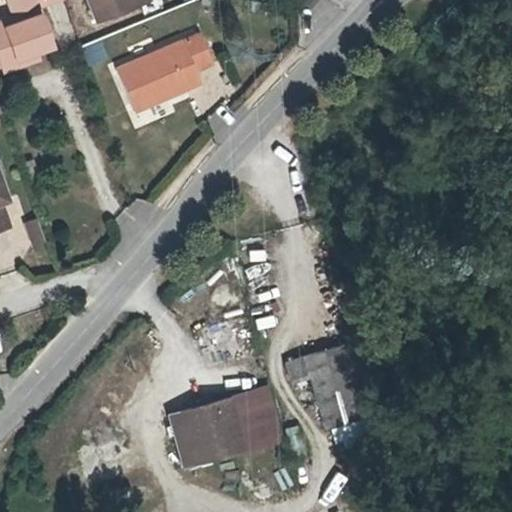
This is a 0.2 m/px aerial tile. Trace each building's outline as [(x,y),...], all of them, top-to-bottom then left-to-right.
[(0,61),(8,59),(42,48),(57,42),(44,2),(43,0),(17,0),(21,11),(0,17),(0,61)] [(93,0),(97,10),(125,0),(93,0)] [(199,30),(117,62),(134,104),(200,77),(195,65),(210,59),(199,30)] [(96,38),(79,45),(87,64),(104,56),(96,38)] [(44,56),(42,48),(8,59),(10,66),(44,56)] [(0,225),(11,222),(4,199),(9,197),(0,169),(0,225)] [(40,214),(29,218),(36,237),(46,233),(40,214)] [(291,381),(309,376),(322,426),(361,416),(344,348),(286,363),(291,381)] [(284,442),(270,387),(164,415),(178,469),(284,442)] [(291,451),(304,446),(297,425),(284,430),(291,451)]
